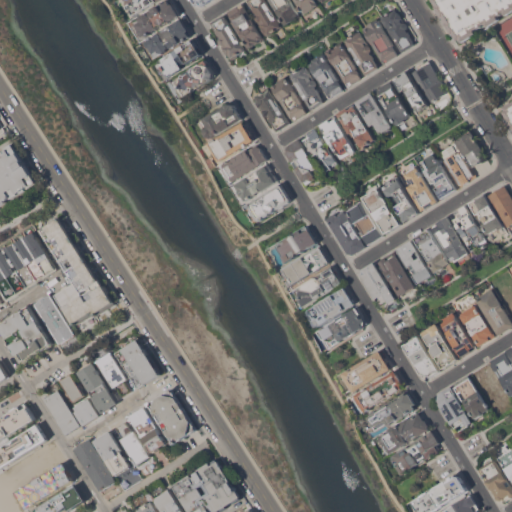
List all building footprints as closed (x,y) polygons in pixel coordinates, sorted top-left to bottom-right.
[(161,0),(159,2),(158,0),(135,15),(130,8),(129,8),(126,4),(126,0),(161,0)] [(146,36),(144,36),(141,32),(141,30),(138,24),(142,21),(141,19),(142,16),(147,13),(150,13),(149,11),(166,0),(168,0),(172,4),(174,3),(181,14),(146,36)] [(266,0),(282,27),(267,36),(259,21),(258,22),(254,16),(257,14),(248,0),(266,0)] [(291,0),(301,16),(296,19),(296,18),(285,25),(270,0),(291,0)] [(296,0),(316,0),(319,4),(304,13),(296,0)] [(511,0),(511,11),(507,15),(505,11),(503,12),(503,14),(501,15),(500,15),(499,16),(501,19),(488,26),(487,23),(483,25),(483,26),(480,28),(480,27),(475,29),(478,33),(463,42),(461,39),(459,40),(455,34),(454,35),(447,23),(448,22),(444,17),(443,17),(437,6),(438,6),(434,0),(511,0)] [(264,39),(260,42),(260,41),(248,48),(233,21),(234,20),(229,11),(243,3),(244,4),(264,39)] [(403,51),(382,16),(396,8),(399,13),(400,13),(403,18),(402,19),(403,22),(406,22),(408,25),(407,29),(416,44),(403,51)] [(246,49),(237,55),(238,56),(233,59),(229,54),(228,54),(227,53),(226,53),(219,41),(220,36),(212,23),(225,14),(225,16),(246,49)] [(190,30),(188,31),(191,35),(173,48),(171,47),(164,53),(161,52),(160,50),(155,53),(152,47),(150,46),(148,43),(148,41),(182,18),(190,30)] [(385,63),(364,27),(378,19),(380,21),(381,21),(394,43),(392,44),(398,54),(385,63)] [(346,40),(361,31),(366,41),(365,42),(366,45),(370,46),(371,48),(370,50),(379,67),(366,75),(346,40)] [(189,63),(188,61),(182,65),(184,68),(171,76),(161,61),(195,39),(204,53),(189,63)] [(326,51),(341,41),(358,67),(356,68),(362,77),(348,86),(326,51)] [(310,64),(314,61),(313,60),(323,53),(339,78),(338,79),(344,89),(330,97),(310,64)] [(207,59),(215,73),(214,78),(186,95),(176,79),(207,59)] [(414,72),(431,62),(442,81),(441,81),(448,92),(432,101),(414,72)] [(312,109),(291,76),(292,72),(303,66),(308,67),(311,72),(310,72),(314,79),(316,80),(317,83),(316,87),(324,101),(312,109)] [(430,104),(419,110),(406,88),(403,90),(396,80),(409,71),(430,104)] [(272,86),(278,82),(277,81),(287,75),(303,102),(302,103),(307,111),(293,120),(272,86)] [(412,115),(405,119),(406,120),(399,124),(398,123),(397,124),(395,121),(394,122),(378,94),(379,94),(376,89),(391,80),(412,115)] [(277,131),(272,122),(271,122),(269,118),(273,116),(272,115),(270,114),(267,116),(264,116),(254,97),(255,97),(255,95),(264,90),(265,91),(269,88),(290,123),(277,131)] [(394,126),(392,127),(392,128),(384,133),(383,132),(382,133),(375,123),(372,126),(357,102),(373,92),(394,126)] [(244,118),(212,137),(207,136),(199,122),(205,119),(204,118),(229,103),(234,104),(236,106),(244,118)] [(339,113),(349,107),(354,104),(355,106),(356,105),(377,139),(366,146),(366,147),(362,150),(358,143),(360,142),(357,137),(358,136),(355,131),(351,134),(340,115),(339,113)] [(321,125),(336,116),(337,118),(338,118),(357,150),(344,159),(340,153),(339,154),(322,126),(321,125)] [(221,161),(220,160),(210,144),(245,122),(256,140),(221,161)] [(306,134),(318,126),(339,163),(332,167),(333,168),(325,172),(305,139),(306,137),(306,134)] [(441,152),(452,145),(457,153),(460,151),(461,152),(463,151),(456,140),(464,135),(464,134),(470,130),(471,131),(472,131),(485,152),(484,153),(485,155),(486,155),(487,157),(487,159),(487,161),(485,161),(483,161),(482,161),(481,160),(480,161),(480,162),(473,166),(467,156),(464,158),(469,166),(470,165),(477,176),(461,186),(441,152)] [(310,155),(309,155),(315,165),(315,164),(322,174),(307,184),(287,152),(288,146),(300,138),(301,140),(310,155)] [(0,155),(9,149),(8,147),(14,144),(38,182),(32,186),(32,185),(26,189),(26,190),(14,198),(13,197),(7,200),(8,201),(2,205),(0,201),(0,155)] [(232,181),(228,178),(225,175),(223,171),(223,168),(222,165),(248,148),(249,150),(258,144),(260,148),(261,147),(268,159),(232,181)] [(456,187),(455,187),(456,190),(442,198),(436,188),(438,186),(435,181),(432,183),(421,163),(426,161),(424,158),(434,153),(441,164),(442,163),(456,187)] [(268,164),(278,181),(247,200),(243,195),(241,196),(237,191),(240,190),(236,184),(268,164)] [(439,201),(423,211),(408,186),(412,184),(406,174),(408,173),(407,171),(415,166),(416,168),(418,166),(439,201)] [(420,212),(405,221),(384,186),(387,184),(387,183),(387,182),(388,181),(390,180),(391,181),(392,182),(396,179),(395,178),(398,176),(420,212)] [(279,208),(278,208),(277,208),(277,210),(276,211),(274,212),(273,212),(272,211),(271,212),(270,214),(270,215),(269,216),(261,220),(260,220),(259,220),(258,219),(256,215),(255,215),(254,214),(253,213),(253,212),(252,210),(249,204),(280,184),(282,184),(283,185),(291,198),(292,199),(292,200),(291,201),(280,208),(279,208)] [(511,195),(511,223),(508,226),(490,197),(506,186),(511,195)] [(365,196),(379,187),(386,198),(402,224),(387,233),(365,196)] [(470,202),(485,193),(505,226),(500,229),(499,227),(488,234),(483,225),(488,222),(481,211),(477,214),(471,204),(470,202)] [(347,208),(358,201),(359,202),(362,200),(384,235),(369,244),(347,208)] [(486,237),(487,236),(490,241),(483,246),(482,246),(474,251),(469,242),(468,243),(463,234),(454,219),(456,218),(455,217),(454,216),(454,214),(456,214),(457,214),(456,211),(466,204),(470,210),(470,211),(486,237)] [(367,247),(354,254),(348,253),(327,219),(336,213),(337,215),(345,210),(367,247)] [(470,252),(469,252),(469,253),(455,262),(433,225),(449,216),(449,217),(470,252)] [(41,229),(61,217),(100,280),(101,279),(115,302),(96,314),(94,311),(75,323),(57,294),(75,283),(41,229)] [(287,262),(277,245),(308,225),(319,242),(287,262)] [(451,263),(445,266),(446,266),(436,272),(416,237),(431,228),(431,229),(451,263)] [(9,301),(5,294),(6,293),(0,283),(0,253),(36,231),(60,269),(9,301)] [(433,274),(418,284),(413,275),(415,273),(410,266),(408,267),(397,249),(412,240),(433,274)] [(294,283),(289,274),(287,275),(284,269),(321,246),(330,262),(294,283)] [(384,270),(385,270),(380,261),(393,253),(395,256),(396,255),(416,287),(405,293),(404,292),(399,295),(384,270)] [(397,298),(393,300),(393,299),(382,306),(363,275),(364,269),(375,262),(376,264),(397,298)] [(340,272),(342,276),(340,277),(343,283),(338,286),(339,287),(305,306),(295,290),(316,278),(315,277),(333,266),(338,273),(340,272)] [(345,287),(355,303),(321,325),(320,324),(319,324),(317,324),(314,320),(313,320),(307,311),(345,287)] [(511,320),(511,326),(499,335),(479,302),(480,301),(479,299),(481,298),(480,296),(493,289),(511,320)] [(59,304),(58,305),(76,333),(61,343),(48,324),(47,324),(34,303),(44,296),(50,295),(53,293),(54,295),(59,304)] [(496,336),(480,346),(461,314),(477,304),(496,336)] [(54,343),(24,362),(1,326),(8,322),(8,321),(10,319),(10,318),(30,305),(54,343)] [(358,307),(366,321),(364,327),(332,347),(329,348),(324,339),(325,339),(320,331),(358,307)] [(455,345),(454,345),(449,335),(448,332),(443,323),(447,320),(445,318),(455,312),(476,345),(475,346),(476,347),(472,350),(462,357),(455,345)] [(460,359),(444,368),(434,350),(435,345),(431,344),(423,331),(436,323),(436,324),(438,323),(460,359)] [(150,382),(151,384),(148,386),(146,384),(140,388),(116,349),(137,336),(138,337),(142,335),(151,350),(148,351),(162,374),(150,382)] [(441,370),(432,376),(431,375),(424,373),(423,374),(405,344),(420,335),(441,370)] [(128,378),(127,379),(129,384),(132,390),(122,396),(116,386),(114,387),(97,361),(99,360),(98,358),(109,350),(111,352),(112,351),(118,361),(118,362),(128,378)] [(355,391),(354,391),(343,374),(381,350),(392,368),(355,391)] [(491,360),(505,351),(511,362),(511,394),(511,395),(492,364),(493,363),(492,362),(491,360)] [(0,382),(0,356),(10,372),(8,373),(10,376),(0,382)] [(104,413),(94,397),(95,396),(91,390),(90,391),(78,372),(93,362),(106,381),(104,382),(108,388),(109,387),(119,403),(104,413)] [(396,370),(405,384),(402,385),(404,387),(368,411),(367,410),(365,411),(356,397),(396,370)] [(75,401),(70,394),(69,396),(67,392),(68,391),(62,380),(72,374),(76,380),(77,379),(82,387),(81,388),(85,395),(75,401)] [(489,408),(482,413),(482,414),(477,417),(474,416),(456,386),(457,386),(455,383),(469,375),(470,376),(489,408)] [(473,422),(468,425),(467,425),(457,431),(438,400),(439,393),(451,386),(452,387),(473,422)] [(198,429),(174,444),(149,403),(173,388),(198,429)] [(82,425),(67,434),(58,421),(58,420),(45,399),(59,389),(82,425)] [(389,425),(388,422),(376,430),(368,416),(406,392),(408,395),(411,393),(417,403),(415,405),(417,408),(389,425)] [(0,415),(2,418),(13,411),(13,410),(18,407),(19,407),(27,402),(37,418),(0,442),(0,415)] [(85,425),(78,415),(82,413),(81,411),(91,405),(92,407),(96,404),(102,413),(85,425)] [(169,443),(154,452),(131,416),(146,406),(147,408),(169,443)] [(391,453),(391,452),(390,453),(388,452),(385,447),(385,444),(383,444),(380,439),(381,437),(380,436),(408,418),(409,419),(420,412),(424,419),(427,420),(429,424),(429,426),(430,429),(391,453)] [(151,456),(137,465),(121,439),(123,437),(116,427),(126,421),(133,432),(135,430),(151,456)] [(0,449),(40,424),(49,439),(3,467),(0,462),(0,449)] [(433,430),(441,442),(436,445),(440,451),(428,459),(427,457),(420,462),(421,463),(403,475),(392,457),(433,430)] [(99,445),(105,442),(104,439),(98,443),(96,440),(110,431),(112,434),(106,438),(107,439),(108,440),(113,437),(132,466),(118,475),(99,445)] [(75,448),(91,438),(117,480),(101,490),(75,448)] [(511,478),(499,457),(511,448),(511,478)] [(218,511),(191,511),(175,485),(192,474),(194,477),(197,475),(196,474),(201,471),(200,470),(217,459),(219,462),(220,461),(242,497),(218,511)] [(511,485),(511,497),(507,500),(504,500),(503,499),(501,500),(498,499),(496,496),(497,496),(481,470),(481,467),(494,459),(496,460),(511,485)] [(64,463),(65,464),(66,463),(69,468),(68,469),(75,480),(28,509),(18,492),(64,463)] [(435,511),(420,511),(417,507),(419,506),(415,500),(432,490),(436,488),(437,488),(438,490),(445,486),(445,485),(445,483),(445,481),(457,474),(459,477),(461,475),(469,490),(435,511)] [(30,511),(76,483),(88,501),(75,510),(71,503),(69,504),(69,502),(66,504),(68,508),(62,511),(30,511)] [(164,511),(158,501),(159,498),(158,496),(171,488),(186,511),(164,511)] [(442,511),(472,494),(480,508),(476,511),(477,511),(442,511)] [(140,511),(138,508),(147,502),(148,504),(154,501),(160,511),(140,511)]
